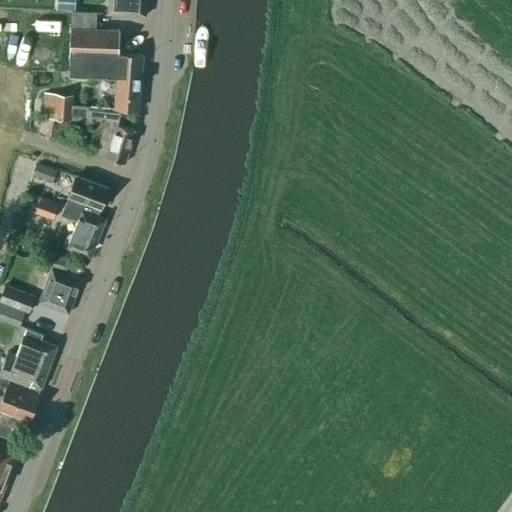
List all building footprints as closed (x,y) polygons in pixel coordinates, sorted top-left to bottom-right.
[(55,0),(55,9),(74,10),(74,0),(55,0)] [(108,0),(107,13),(122,14),(146,15),(146,0),(108,0)] [(138,110),(138,103),(139,103),(143,54),(117,52),(119,30),(97,29),(97,13),(72,13),(69,73),(116,74),(114,109),(138,110)] [(42,115),(39,133),(51,135),(55,115),(70,116),(70,119),(88,122),(106,123),(96,154),(124,163),(135,130),(117,124),(119,113),(89,110),(89,106),(73,104),(73,95),(45,93),(44,103),(42,115)] [(37,162),(32,175),(51,182),(56,170),(37,162)] [(108,188),(76,175),(67,195),(68,195),(65,202),(97,215),(100,208),(108,188)] [(53,220),(59,204),(40,197),(34,213),(53,220)] [(65,202),(60,213),(76,220),(65,247),(90,257),(105,219),(97,216),(97,215),(65,202)] [(38,301),(68,313),(81,279),(68,274),(72,261),(50,253),(46,265),(51,267),(38,301)] [(5,284),(0,296),(0,301),(28,312),(35,296),(5,284)] [(16,324),(21,312),(14,309),(9,322),(16,324)] [(42,334),(27,328),(16,356),(8,352),(0,372),(0,374),(34,388),(35,385),(41,387),(56,346),(40,340),(42,334)] [(28,420),(38,394),(32,392),(34,388),(0,375),(0,374),(0,381),(9,384),(4,395),(0,393),(0,422),(13,428),(18,429),(22,418),(28,420)] [(0,422),(0,432),(0,434),(9,438),(13,428),(0,422)] [(0,494),(17,450),(5,445),(5,446),(0,443),(0,494)]
